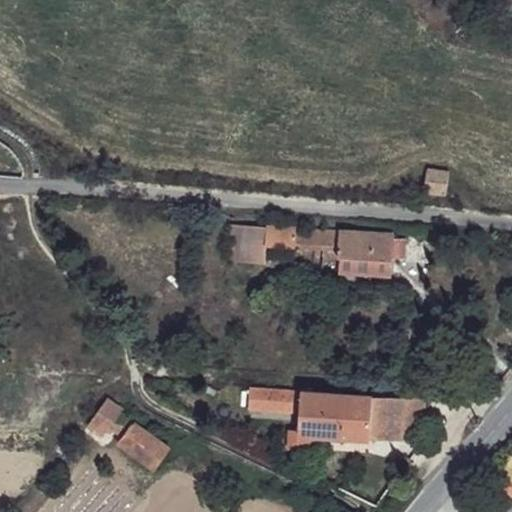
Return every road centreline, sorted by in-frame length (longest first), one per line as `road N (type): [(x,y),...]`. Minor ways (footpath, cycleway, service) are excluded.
road 1 (residential): [(0,183),(511,229)]
road 2 (tertiary): [(511,413),(423,511)]
